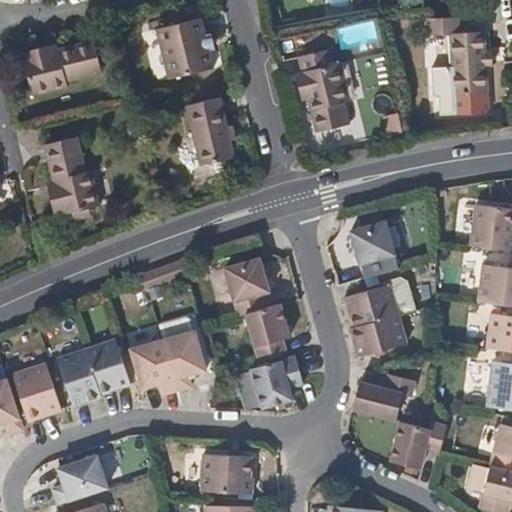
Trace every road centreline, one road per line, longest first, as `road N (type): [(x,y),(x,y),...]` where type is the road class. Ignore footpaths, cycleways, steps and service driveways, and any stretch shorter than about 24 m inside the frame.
road 1 (residential): [(302,436),(128,419),(32,451),(16,471),(15,511)]
road 2 (unclassified): [(0,305),(162,238),(289,199)]
road 3 (residential): [(289,199),(335,378),(302,436)]
road 4 (unclassified): [(289,199),(511,152)]
road 5 (residential): [(237,0),(289,199)]
road 6 (residential): [(302,436),(435,511)]
